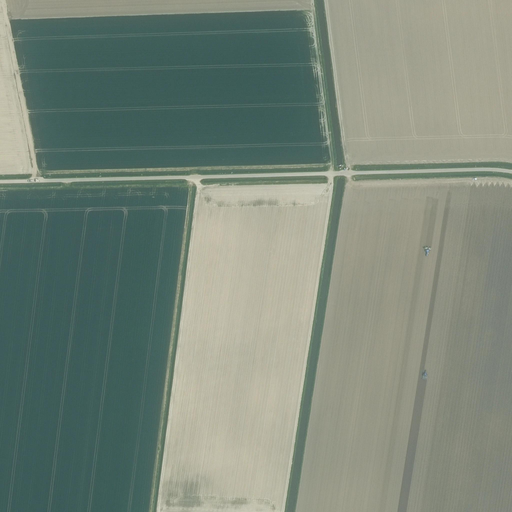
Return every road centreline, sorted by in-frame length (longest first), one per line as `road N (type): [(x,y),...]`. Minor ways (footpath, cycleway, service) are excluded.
road 1 (unclassified): [(0,182),(511,172)]
road 2 (track): [(38,181),(2,0)]
